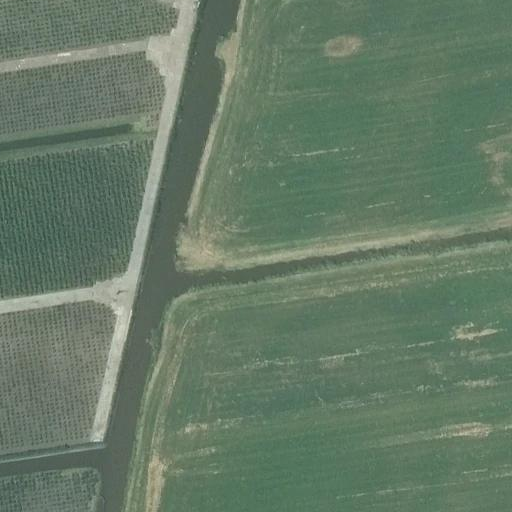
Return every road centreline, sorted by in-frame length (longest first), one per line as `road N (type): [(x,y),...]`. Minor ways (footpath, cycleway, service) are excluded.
road 1 (track): [(191,0),(99,429)]
road 2 (track): [(0,70),(150,47),(181,53)]
road 3 (track): [(127,292),(0,311)]
